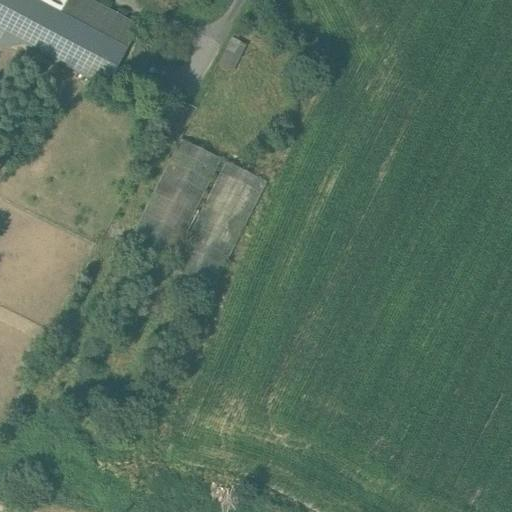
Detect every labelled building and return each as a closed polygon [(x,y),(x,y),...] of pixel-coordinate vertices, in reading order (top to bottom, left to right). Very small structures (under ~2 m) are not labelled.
[(15,39),(35,0),(0,0),(0,30),(9,35),(15,39)] [(15,40),(38,52),(65,0),(35,0),(15,39),(15,40)] [(86,0),(65,0),(38,52),(104,87),(137,26),(86,0)] [(9,35),(0,30),(0,47),(2,48),(9,35)] [(229,36),(217,65),(233,72),(245,42),(229,36)] [(219,161),(181,142),(129,249),(167,267),(219,161)] [(263,181),(225,163),(173,269),(211,288),(263,181)]
